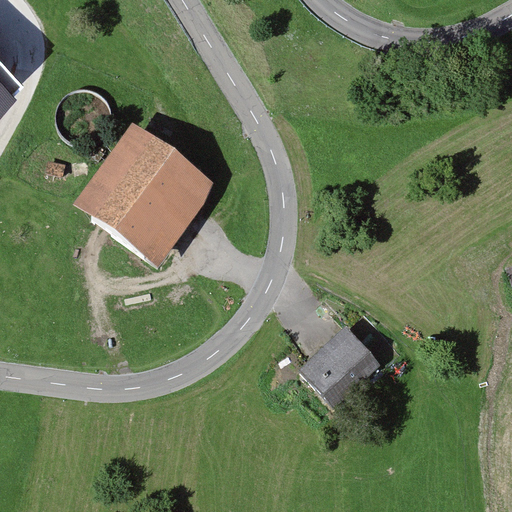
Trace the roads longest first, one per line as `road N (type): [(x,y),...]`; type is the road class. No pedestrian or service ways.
road 1 (tertiary): [(0,376),(120,391),(164,383),(234,337),(267,290),(285,235),(278,164),(182,0)]
road 2 (tertiary): [(321,0),(395,40),(460,39),(511,17)]
